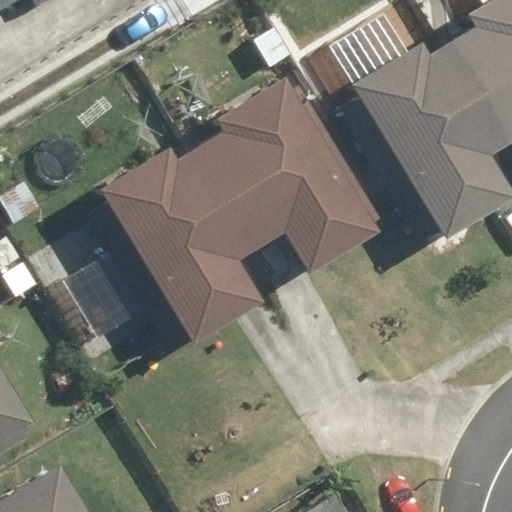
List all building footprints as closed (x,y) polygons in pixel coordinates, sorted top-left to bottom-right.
[(511,136),(511,0),(470,0),(455,10),(463,22),(415,52),(408,42),(315,101),(331,126),(353,112),(429,233),(502,194),(480,153),(511,136)] [(373,221),(290,83),(276,91),(270,79),(196,119),(205,136),(162,159),(156,148),(86,186),(171,344),(250,302),(225,256),(270,232),(291,271),(373,221)] [(21,176),(0,185),(0,226),(4,236),(41,219),(21,176)] [(26,251),(0,262),(0,295),(7,313),(45,297),(26,251)] [(0,438),(18,428),(0,397),(0,438)] [(70,511),(42,464),(0,488),(0,511),(70,511)] [(341,511),(327,490),(293,511),(341,511)]
